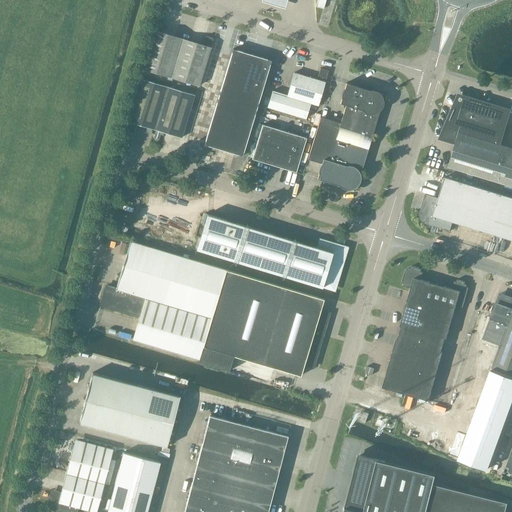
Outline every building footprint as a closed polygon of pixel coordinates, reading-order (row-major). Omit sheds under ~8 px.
[(325,0),(317,0),(316,7),(324,9),(326,0),(325,0)] [(154,30),(142,69),(170,77),(199,86),(211,48),(213,40),(212,38),(207,36),(205,37),(203,45),(182,39),(162,33),(164,25),(163,23),(158,22),(156,23),(154,30)] [(204,145),(223,151),(252,55),(233,49),(204,145)] [(252,55),(223,151),(242,157),(271,61),(252,55)] [(294,73),(287,95),(272,91),(267,107),(306,119),(311,103),(318,106),(329,71),(320,69),(317,80),(294,73)] [(137,125),(154,130),(167,87),(140,79),(127,122),(125,132),(134,134),(137,125)] [(354,138),(368,90),(346,83),(340,104),(346,105),(340,123),(337,133),(354,138)] [(195,95),(167,87),(154,130),(156,131),(153,138),(155,141),(157,141),(159,140),(161,135),(163,136),(164,133),(182,138),(195,95)] [(370,143),(380,111),(381,110),(381,109),(382,108),(383,107),(383,106),(383,104),(384,103),(384,102),(383,101),(383,99),(385,95),(368,90),(354,138),(370,143)] [(442,138),(456,142),(448,167),(511,187),(511,148),(498,144),(508,111),(469,99),(456,106),(442,138)] [(339,186),(354,138),(337,133),(340,123),(321,118),(320,117),(308,159),(322,164),(317,179),(339,186)] [(263,125),(252,159),(296,173),(307,138),(263,125)] [(355,191),(357,187),(357,186),(358,185),(359,184),(360,182),(360,181),(360,180),(360,179),(361,177),(360,176),(360,175),(370,143),(354,138),(339,186),(355,191)] [(511,197),(445,177),(439,198),(425,194),(420,211),(420,215),(420,217),(421,219),(421,220),(424,222),(425,223),(426,224),(430,226),(450,231),(453,222),(511,239),(511,197)] [(317,248),(225,220),(207,215),(197,250),(322,288),(331,290),(337,287),(348,252),(344,246),(320,238),(317,248)] [(440,236),(455,240),(456,235),(442,231),(440,236)] [(116,289),(107,286),(101,306),(139,317),(132,339),(199,359),(203,347),(300,376),(304,365),(313,367),(329,314),(320,311),(323,299),(226,270),(130,242),(116,289)] [(398,340),(397,339),(383,388),(429,401),(443,353),(441,352),(445,339),(447,339),(456,306),(463,308),(468,288),(466,287),(467,285),(465,284),(465,282),(457,280),(456,282),(454,281),(452,289),(421,280),(423,272),(421,272),(421,270),(411,267),(411,269),(409,268),(408,271),(406,270),(402,283),(404,284),(403,286),(411,288),(400,326),(402,326),(398,340)] [(500,344),(458,459),(488,470),(511,402),(511,298),(500,294),(484,338),(500,344)] [(367,367),(365,373),(372,375),(374,369),(367,367)] [(93,373),(92,373),(79,424),(166,447),(180,396),(93,373)] [(364,411),(360,421),(366,423),(369,413),(364,411)] [(209,416),(184,511),(268,511),(288,436),(209,416)] [(352,451),(356,437),(351,435),(347,450),(352,451)] [(502,441),(500,447),(506,449),(508,443),(502,441)] [(50,495),(49,500),(48,502),(48,503),(48,504),(48,505),(49,506),(49,507),(50,509),(51,509),(51,510),(52,511),(53,511),(77,511),(78,508),(93,511),(97,511),(112,455),(73,445),(61,493),(55,491),(54,496),(50,495)] [(123,452),(108,511),(147,511),(160,462),(123,452)] [(503,511),(506,502),(431,484),(434,474),(384,462),(385,461),(375,459),(357,454),(343,507),(343,509),(346,510),(344,511),(503,511)]
